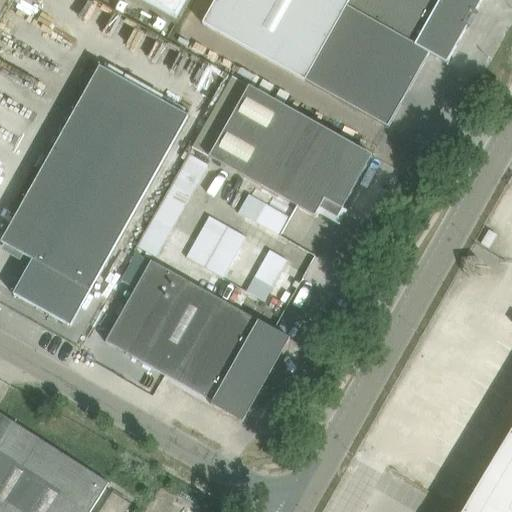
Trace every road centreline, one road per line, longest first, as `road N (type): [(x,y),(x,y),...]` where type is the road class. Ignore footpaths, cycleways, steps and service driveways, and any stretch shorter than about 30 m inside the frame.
road 1 (unclassified): [(293,508),(511,127)]
road 2 (residential): [(293,508),(0,340)]
